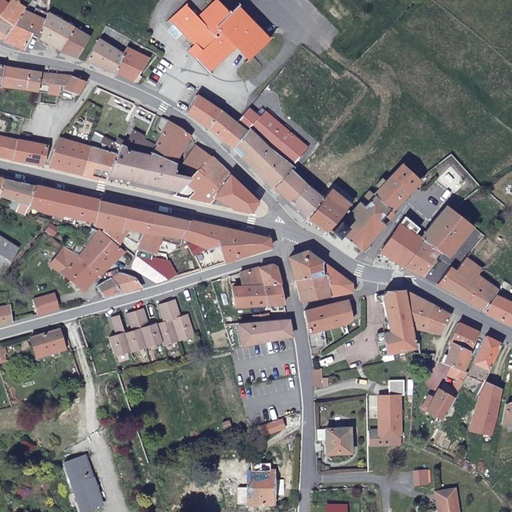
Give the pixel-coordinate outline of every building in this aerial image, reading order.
[(3,40),(25,7),(13,0),(7,0),(5,2),(0,9),(0,38),(0,39),(3,40)] [(270,41),(242,10),(239,7),(232,13),(226,11),(218,2),(197,20),(186,8),(171,22),(196,50),(203,57),(196,63),(208,76),(237,48),(249,60),(270,41)] [(32,36),(38,39),(44,18),(25,7),(3,40),(23,49),(29,35),(32,36)] [(38,39),(60,48),(72,27),(55,17),(48,13),(44,18),(38,39)] [(77,57),(89,37),(72,27),(60,48),(60,50),(77,57)] [(99,67),(112,44),(99,39),(98,42),(86,61),(99,67)] [(116,74),(129,47),(128,47),(126,50),(112,44),(99,67),(116,74)] [(116,74),(117,75),(118,73),(135,80),(149,57),(129,47),(116,74)] [(190,56),(196,63),(203,57),(196,50),(190,56)] [(38,94),(35,104),(46,105),(48,95),(61,97),(63,90),(79,97),(86,83),(71,78),(5,66),(1,86),(38,94)] [(208,126),(219,109),(199,95),(188,111),(208,126)] [(232,148),(244,130),(219,109),(208,126),(232,148)] [(170,120),(161,115),(156,128),(163,132),(156,145),(152,153),(161,157),(178,125),(170,120)] [(189,133),(178,125),(161,157),(171,161),(173,161),(190,134),(189,133)] [(145,138),(146,134),(134,129),(133,131),(145,138)] [(231,149),(251,167),(267,149),(244,130),(232,148),(231,149)] [(93,150),(82,176),(106,182),(108,175),(137,183),(152,153),(156,145),(151,142),(145,138),(133,131),(130,142),(128,148),(118,143),(96,133),(90,147),(89,149),(93,150)] [(0,157),(15,160),(19,141),(0,136),(0,157)] [(120,138),(118,143),(128,148),(130,142),(128,142),(120,138)] [(61,140),(51,167),(82,176),(93,150),(89,149),(90,147),(61,140)] [(19,141),(15,160),(38,166),(43,148),(19,141)] [(178,167),(192,177),(212,157),(197,146),(178,167)] [(251,167),(274,189),(290,170),(291,168),(278,158),(267,149),(251,167)] [(171,161),(161,157),(152,153),(137,183),(178,192),(186,183),(192,177),(178,167),(171,161)] [(194,191),(187,199),(212,204),(216,198),(234,209),(251,213),(260,201),(212,157),(192,177),(186,183),(194,191)] [(423,178),(419,176),(403,163),(385,182),(381,179),(374,187),(378,190),(373,195),(396,213),(399,210),(396,207),(423,178)] [(274,189),(291,204),(305,183),(290,170),(274,189)] [(15,216),(27,221),(30,211),(28,210),(34,187),(13,181),(0,178),(0,197),(18,205),(15,216)] [(291,204),(307,218),(322,197),(316,193),(317,191),(311,187),(310,187),(305,183),(291,204)] [(53,217),(60,192),(34,187),(28,210),(30,211),(53,217)] [(330,226),(336,219),(348,204),(330,188),(322,197),(307,218),(326,232),(330,226)] [(75,218),(92,222),(97,201),(60,192),(53,217),(65,219),(65,216),(75,218)] [(396,213),(373,195),(369,192),(342,222),(341,221),(339,223),(333,230),(332,231),(336,235),(338,237),(341,233),(363,252),(396,213)] [(120,228),(128,208),(99,201),(94,225),(99,226),(105,228),(105,231),(121,245),(127,229),(120,228)] [(447,204),(422,238),(424,240),(439,249),(442,251),(445,253),(449,247),(454,250),(469,232),(466,228),(470,223),(464,218),(457,211),(454,210),(447,204)] [(143,233),(151,213),(139,210),(128,208),(120,228),(127,229),(141,233),(143,233)] [(158,240),(166,215),(151,213),(143,233),(141,233),(137,249),(143,250),(154,252),(157,242),(158,240)] [(469,214),(464,218),(470,223),(473,219),(469,214)] [(183,237),(191,221),(166,215),(158,240),(180,245),(181,238),(183,237)] [(395,233),(384,251),(406,266),(424,240),(422,238),(410,230),(412,227),(414,223),(406,216),(404,221),(395,233)] [(333,230),(339,223),(336,219),(330,226),(333,230)] [(269,238),(191,221),(183,237),(198,240),(190,246),(202,270),(273,248),(269,238)] [(474,227),(470,223),(466,228),(469,232),(474,227)] [(83,258),(98,274),(125,252),(102,233),(83,258)] [(0,271),(17,248),(0,236),(0,271)] [(424,240),(406,266),(427,278),(429,275),(426,272),(439,249),(424,240)] [(449,247),(445,253),(449,256),(454,250),(449,247)] [(83,290),(98,274),(83,258),(66,249),(51,263),(83,290)] [(156,283),(177,277),(165,255),(154,252),(143,250),(138,260),(133,268),(156,283)] [(291,258),(302,304),(354,292),(352,283),(322,262),(307,252),(299,255),(291,258)] [(482,269),(466,257),(460,263),(456,269),(452,267),(439,283),(460,296),(486,311),(498,290),(495,288),(477,276),(482,269)] [(274,263),(240,273),(241,288),(280,283),(277,265),(274,263)] [(121,274),(113,278),(123,292),(142,287),(137,278),(136,277),(121,274)] [(113,278),(105,282),(97,286),(105,297),(123,292),(113,278)] [(280,283),(241,288),(237,289),(235,285),(231,286),(236,309),(260,304),(284,302),(280,283)] [(415,343),(420,343),(419,332),(425,332),(430,322),(427,320),(435,306),(405,290),(384,292),(384,294),(377,296),(379,304),(385,302),(389,333),(380,335),(377,338),(380,355),(384,357),(415,350),(415,343)] [(511,323),(511,303),(500,297),(502,293),(498,290),(486,311),(511,325),(511,323)] [(38,314),(61,308),(56,294),(34,300),(38,314)] [(192,335),(187,314),(179,316),(174,300),(167,302),(176,339),(192,335)] [(307,312),(311,345),(327,343),(325,329),(346,325),(353,319),(350,300),(307,312)] [(176,339),(167,302),(158,305),(162,321),(156,323),(159,339),(161,343),(176,339)] [(0,326),(12,323),(7,304),(0,305),(0,326)] [(436,334),(439,334),(441,334),(452,316),(435,306),(427,320),(430,322),(425,332),(436,334)] [(159,339),(156,323),(147,324),(142,308),(135,310),(144,343),(159,339)] [(144,343),(135,310),(125,312),(129,329),(123,330),(127,347),(144,343)] [(250,314),(252,322),(233,322),(238,345),(292,335),(287,318),(268,319),(268,313),(250,314)] [(127,347),(123,330),(117,314),(108,317),(112,332),(107,334),(113,351),(127,347)] [(452,340),(454,341),(472,350),(480,333),(460,323),(452,340)] [(68,345),(63,330),(58,332),(57,328),(28,338),(35,358),(45,355),(45,352),(51,350),(68,345)] [(469,371),(486,380),(503,344),(488,336),(469,371)] [(454,341),(443,363),(452,366),(462,370),(463,367),(448,359),(454,348),(469,355),(472,350),(454,341)] [(448,359),(463,367),(469,355),(454,348),(448,359)] [(458,378),(466,381),(468,376),(469,373),(462,370),(452,366),(448,374),(458,378)] [(314,369),(315,388),(324,388),(324,386),(324,379),(324,368),(314,369)] [(469,373),(468,376),(485,384),(486,380),(469,371),(469,373)] [(466,381),(458,378),(452,388),(460,393),(466,381)] [(493,436),(503,389),(488,383),(480,400),(472,430),(493,436)] [(438,421),(442,424),(460,393),(452,388),(447,386),(443,391),(439,390),(427,411),(439,418),(438,421)] [(379,398),(380,421),(384,421),(383,402),(394,402),(394,397),(379,398)] [(380,421),(380,433),(402,432),(401,397),(394,397),(394,402),(383,402),(384,421),(380,421)] [(511,401),(507,403),(503,426),(511,424),(511,401)] [(327,431),(328,443),(328,454),(351,454),(351,430),(327,431)] [(317,431),(317,444),(328,443),(327,431),(317,431)] [(370,433),(369,449),(403,448),(402,432),(380,433),(370,433)] [(79,510),(100,502),(84,454),(63,461),(79,510)] [(277,462),(251,461),(251,483),(251,497),(258,497),(277,497),(277,462)] [(425,472),(412,473),(413,486),(426,486),(425,472)] [(456,511),(454,493),(433,494),(434,511),(456,511)]
